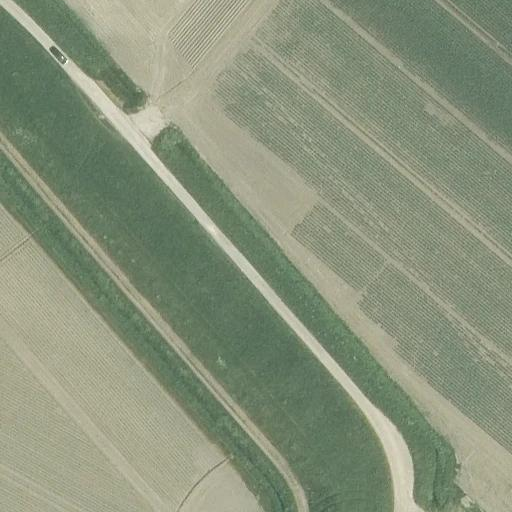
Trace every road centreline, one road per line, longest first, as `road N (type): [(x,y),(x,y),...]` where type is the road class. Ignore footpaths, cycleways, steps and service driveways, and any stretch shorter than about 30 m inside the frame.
road 1 (unclassified): [(403,511),(393,443),(369,411),(50,43),(1,0)]
road 2 (track): [(303,511),(292,484),(0,116)]
